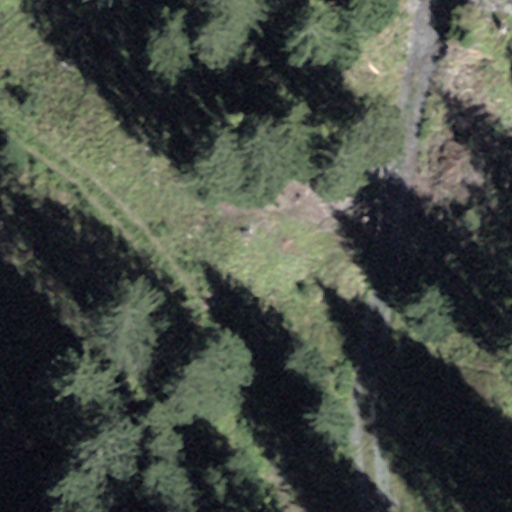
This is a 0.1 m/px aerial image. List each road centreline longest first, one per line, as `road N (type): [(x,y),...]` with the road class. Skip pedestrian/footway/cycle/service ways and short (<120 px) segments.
road 1 (track): [(431,0),(369,362),(367,424),(379,511)]
road 2 (track): [(305,511),(237,361),(144,233),(78,166),(0,111)]
